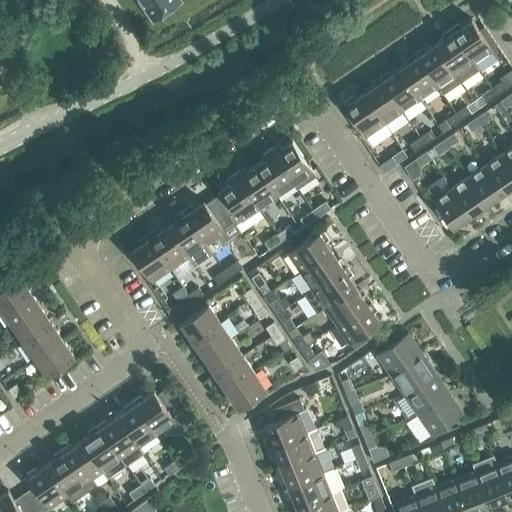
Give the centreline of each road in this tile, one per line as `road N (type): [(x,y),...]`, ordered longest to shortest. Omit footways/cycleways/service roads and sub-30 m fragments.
road 1 (residential): [(0,454),(150,350),(77,243),(308,89),(437,280),(511,228)]
road 2 (unclassified): [(0,148),(281,0)]
